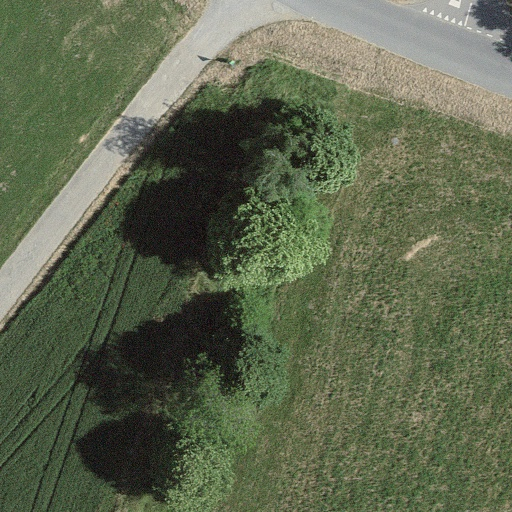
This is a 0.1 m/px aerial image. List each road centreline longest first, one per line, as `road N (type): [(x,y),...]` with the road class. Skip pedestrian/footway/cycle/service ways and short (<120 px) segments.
road 1 (track): [(252,0),(0,296)]
road 2 (residential): [(453,54),(329,0)]
